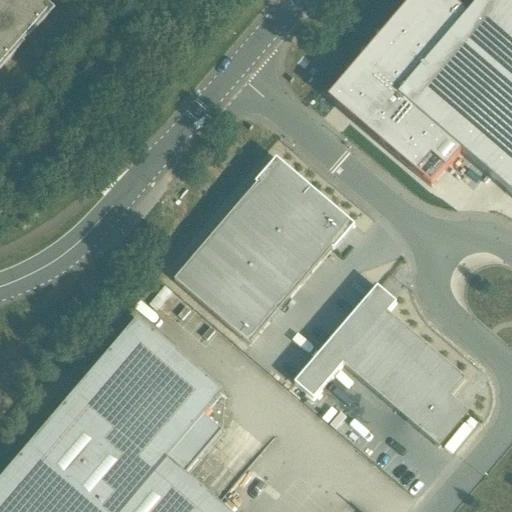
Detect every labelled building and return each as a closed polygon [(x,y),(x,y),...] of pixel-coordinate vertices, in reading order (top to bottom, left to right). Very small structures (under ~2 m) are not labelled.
[(0,0),(0,72),(25,44),(23,43),(27,38),(29,40),(55,10),(44,0),(0,0)] [(446,0),(414,0),(328,101),(383,148),(431,189),(461,155),(511,198),(511,0),(482,0),(467,18),(446,0)] [(257,187),(174,283),(250,348),(332,251),(333,253),(354,228),(276,161),(255,186),(257,187)] [(377,289),(294,386),(313,402),(343,368),(439,450),(468,415),(450,399),(465,382),(388,316),(396,306),(377,289)] [(0,511),(224,511),(186,479),(224,435),(204,419),(224,396),(138,322),(0,483),(0,511)]
